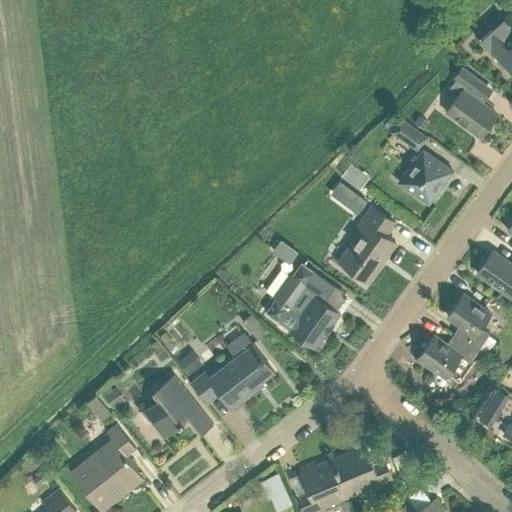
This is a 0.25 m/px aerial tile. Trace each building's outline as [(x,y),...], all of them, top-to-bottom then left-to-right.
[(511,10),(509,14),(511,17),(511,32),(503,40),(493,28),(481,39),(511,73),(511,10)] [(497,112),(474,94),(483,82),(464,67),(457,76),(459,77),(450,91),(458,96),(448,111),(480,135),(497,112)] [(415,121),(424,127),(428,121),(419,115),(415,121)] [(392,130),(418,149),(428,136),(401,117),(392,130)] [(400,180),(429,201),(452,169),(423,148),(400,180)] [(296,188),(290,196),(323,220),(334,205),(316,192),(311,199),(296,188)] [(350,203),(359,210),(368,199),(358,192),(350,203)] [(368,280),(397,240),(386,232),(395,220),(374,205),(356,230),(361,233),(341,261),(352,269),(349,273),(360,281),(363,277),(368,280)] [(503,248),(511,238),(511,234),(504,227),(493,238),(503,248)] [(287,244),(281,253),(291,260),(298,250),(296,249),(288,243),(287,244)] [(511,259),(496,248),(479,271),(511,294),(511,259)] [(267,310),(292,327),(292,328),(316,345),(341,312),(324,300),(335,285),(312,268),(302,261),(292,275),(281,268),(267,289),(274,294),(274,295),(277,297),(267,310)] [(462,324),(455,334),(477,349),(478,349),(489,333),(490,331),(483,326),(493,313),(464,292),(449,314),(462,324)] [(257,338),(266,332),(252,314),(244,320),(257,338)] [(177,358),(182,354),(175,344),(176,343),(167,331),(160,336),(177,358)] [(478,349),(485,354),(493,344),(496,339),(490,334),(489,333),(478,349)] [(458,361),(465,366),(477,349),(455,334),(449,344),(435,334),(420,356),(448,376),(458,361)] [(208,370),(195,381),(210,401),(224,390),(237,407),(259,390),(256,386),(277,369),(256,342),(254,344),(253,342),(235,354),(237,357),(213,376),(208,370)] [(204,362),(193,348),(178,359),(190,374),(204,362)] [(216,422),(176,372),(155,389),(161,396),(144,409),(166,437),(187,420),(182,414),(187,409),(204,431),(216,422)] [(103,392),(114,407),(126,398),(116,385),(112,387),(111,385),(103,392)] [(103,420),(112,412),(97,393),(87,401),(103,420)] [(53,402),(58,423),(74,420),(68,398),(53,402)] [(480,418),(490,425),(495,416),(485,410),(480,418)] [(498,433),(504,422),(496,417),(489,428),(498,433)] [(72,468),(104,510),(146,478),(126,453),(135,446),(117,422),(108,429),(113,436),(72,468)] [(351,450),(333,457),(351,498),(359,494),(357,488),(369,483),(371,489),(394,479),(385,457),(373,462),(364,440),(350,446),(351,450)] [(351,498),(333,457),(316,464),(315,461),(300,467),(309,490),(298,494),(305,511),(316,511),(327,508),(325,502),(340,496),(342,501),(351,498)] [(38,485),(51,476),(46,469),(33,477),(38,485)] [(269,496),(271,495),(286,489),(279,472),(261,479),(269,496)] [(49,511),(74,511),(78,509),(61,486),(43,500),(51,510),(49,511)] [(443,511),(445,511),(437,497),(416,510),(410,500),(391,511),(443,511)]
